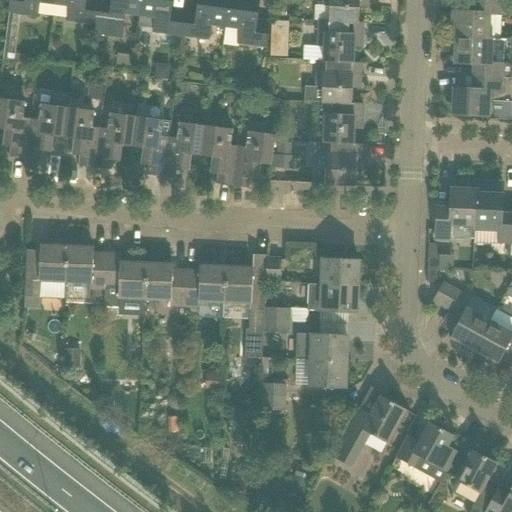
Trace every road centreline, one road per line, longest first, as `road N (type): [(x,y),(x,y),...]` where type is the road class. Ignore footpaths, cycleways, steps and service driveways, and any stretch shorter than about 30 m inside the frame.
road 1 (residential): [(408,224),(0,207)]
road 2 (track): [(0,349),(202,511)]
road 3 (residential): [(511,421),(410,361),(408,224)]
road 4 (residential): [(410,142),(418,0)]
road 5 (motorway): [(96,511),(0,435)]
